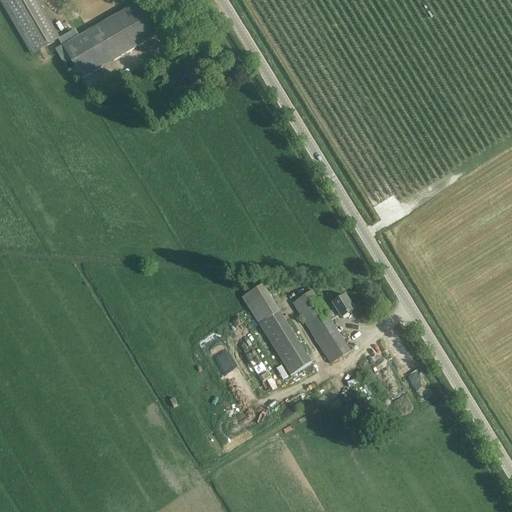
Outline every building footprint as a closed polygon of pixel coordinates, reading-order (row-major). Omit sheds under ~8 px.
[(59,39),(60,38),(37,0),(0,0),(0,1),(31,55),(59,39)] [(60,38),(59,39),(62,46),(55,50),(74,83),(81,79),(82,80),(158,36),(138,2),(79,36),(75,30),(60,38)] [(180,69),(181,70),(175,74),(180,81),(186,78),(187,77),(192,86),(206,78),(194,60),(180,69)] [(242,298),(259,325),(290,376),(312,363),(280,312),(263,284),(242,298)] [(333,303),(337,308),(330,312),(326,305),(323,307),(313,291),(292,303),(330,365),(351,352),(332,321),(341,315),(342,318),(355,310),(346,296),(333,303)] [(377,368),(390,387),(399,381),(386,362),(377,368)] [(281,366),(276,369),(283,380),(288,377),(281,366)]
